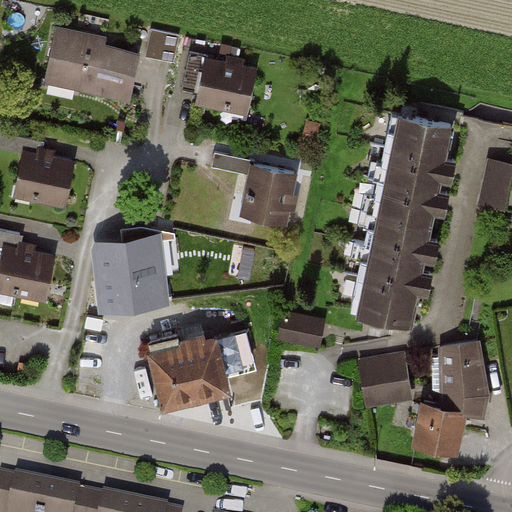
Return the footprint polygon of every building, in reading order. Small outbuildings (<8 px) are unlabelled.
[(63,27),(51,83),(135,101),(147,44),(63,27)] [(180,37),(152,31),(147,55),(175,61),(180,37)] [(212,57),(202,104),(255,115),(265,68),(212,57)] [(426,119),(393,112),(353,308),(386,315),(413,320),(419,289),(428,291),(431,276),(428,276),(423,275),(426,258),(435,260),(439,239),(435,238),(431,237),(436,210),(441,211),(445,212),(450,191),(440,189),(442,180),(448,181),(452,182),(457,161),(449,159),(456,125),(426,119)] [(30,147),(19,196),(70,207),(81,159),(30,147)] [(305,171),(217,151),(214,168),(253,176),(245,214),(293,225),(305,171)] [(511,162),(489,158),(480,201),(511,207),(511,162)] [(157,238),(99,245),(106,305),(164,298),(157,238)] [(9,243),(0,286),(0,292),(51,302),(61,254),(9,243)] [(289,314),(284,341),(324,348),(329,321),(289,314)] [(180,332),(151,339),(166,402),(197,395),(227,387),(225,378),(257,370),(247,329),(207,339),(205,331),(181,337),(180,332)] [(442,347),(448,407),(470,411),(469,418),(492,416),(486,343),(442,347)] [(408,353),(363,360),(370,408),(416,401),(408,353)] [(448,407),(427,403),(419,449),(462,457),(469,418),(470,411),(448,407)] [(158,507),(119,499),(68,489),(30,482),(4,477),(0,496),(0,511),(185,511),(186,511),(158,507)]
